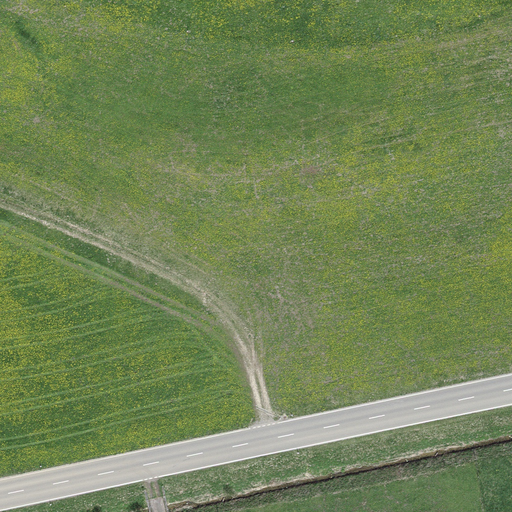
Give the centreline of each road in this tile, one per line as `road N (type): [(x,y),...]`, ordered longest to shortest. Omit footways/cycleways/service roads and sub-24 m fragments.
road 1 (secondary): [(511,389),(0,494)]
road 2 (track): [(0,202),(149,263),(199,294),(232,327),(254,367),(272,438)]
